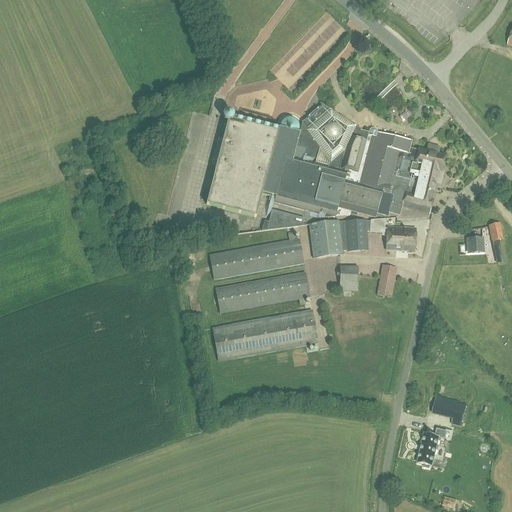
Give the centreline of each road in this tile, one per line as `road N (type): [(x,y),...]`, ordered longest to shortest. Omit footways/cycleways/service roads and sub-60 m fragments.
road 1 (unclassified): [(383,511),(440,228),(502,165)]
road 2 (unclassified): [(433,81),(341,0)]
